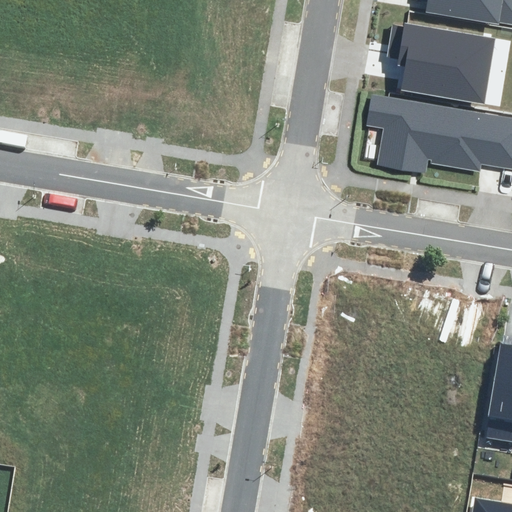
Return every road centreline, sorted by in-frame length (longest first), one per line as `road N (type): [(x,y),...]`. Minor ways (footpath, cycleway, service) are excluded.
road 1 (residential): [(283,214),(236,511)]
road 2 (residential): [(283,214),(0,168)]
road 3 (residential): [(511,248),(283,214)]
road 4 (residential): [(283,214),(318,0)]
